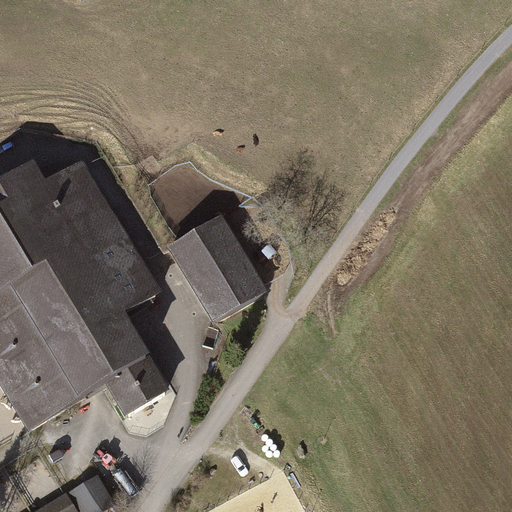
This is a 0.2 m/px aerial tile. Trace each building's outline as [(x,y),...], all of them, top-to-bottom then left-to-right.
[(82,167),(41,190),(78,256),(0,298),(0,386),(24,430),(104,386),(125,422),(165,400),(120,319),(156,299),(82,167)] [(0,298),(78,256),(41,190),(33,177),(0,195),(0,298)] [(218,220),(166,248),(210,327),(262,298),(218,220)] [(99,474),(72,490),(85,511),(108,511),(119,505),(99,474)] [(71,511),(63,498),(40,511),(71,511)]
